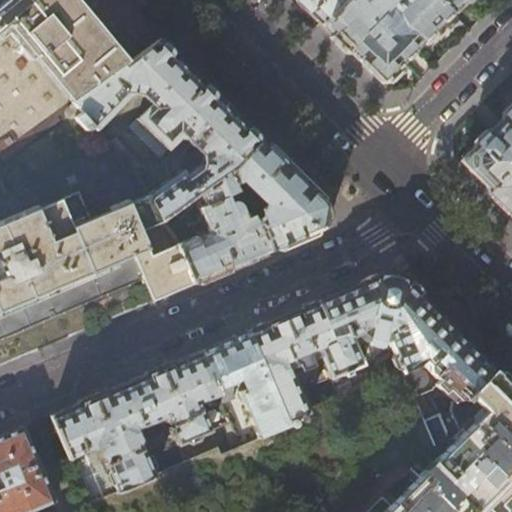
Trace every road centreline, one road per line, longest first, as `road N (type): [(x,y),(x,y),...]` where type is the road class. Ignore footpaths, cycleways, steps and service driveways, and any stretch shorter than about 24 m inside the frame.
road 1 (residential): [(0,403),(436,210)]
road 2 (secondary): [(381,156),(221,0)]
road 3 (residential): [(381,156),(511,25)]
